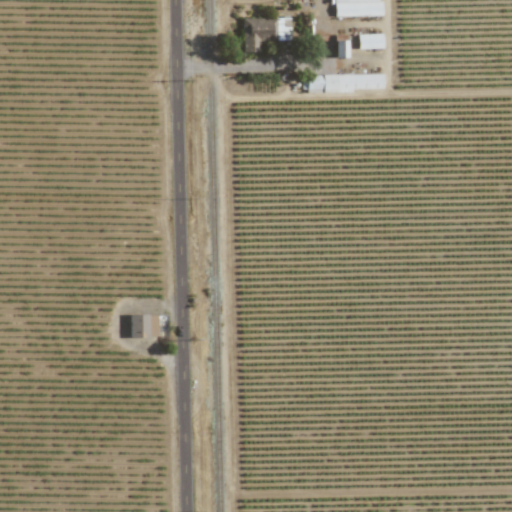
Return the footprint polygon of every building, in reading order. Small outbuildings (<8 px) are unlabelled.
[(331,0),(332,17),(379,16),(379,1),(375,1),(375,0),(331,0)] [(257,41),(288,41),(287,18),(239,19),(240,53),(257,52),(257,41)] [(355,35),(356,49),(380,49),(379,34),(355,35)] [(333,58),(345,58),(344,35),(332,35),(333,58)] [(380,74),(335,75),(335,91),(381,90),(380,74)] [(335,92),(334,75),(301,76),(301,93),(335,92)] [(154,315),(127,315),(127,338),(154,337),(154,315)]
